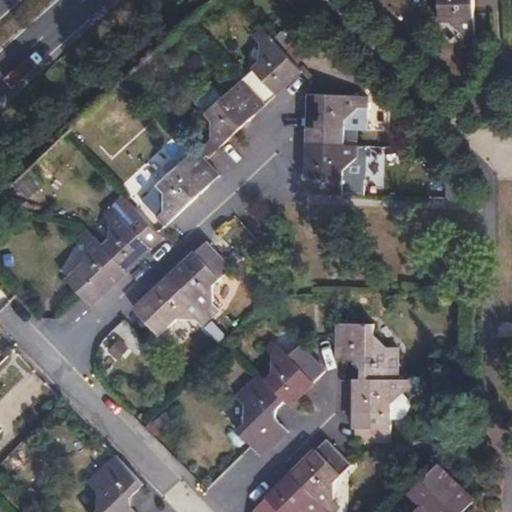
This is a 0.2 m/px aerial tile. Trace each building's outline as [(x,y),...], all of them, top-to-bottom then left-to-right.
[(475,35),(474,11),(474,0),(440,0),(441,23),(451,24),(464,35),(475,35)] [(262,44),(270,36),(262,28),(254,37),(262,44)] [(475,44),(475,35),(464,35),(464,44),(475,44)] [(303,71),(286,53),(270,36),(262,44),(260,62),(253,69),(254,70),(243,80),(267,105),(303,71)] [(267,105),(243,80),(207,115),(213,122),(212,139),(221,148),(267,105)] [(311,93),(309,144),(344,145),(345,120),(359,107),(359,95),(311,93)] [(359,95),(359,107),(369,108),(369,96),(359,95)] [(213,155),(221,148),(212,139),(204,146),(213,155)] [(307,193),(343,195),(344,170),(358,158),(358,145),(344,145),(309,144),(307,193)] [(367,158),(367,146),(358,145),(358,158),(367,158)] [(220,176),(196,150),(159,186),(165,193),(164,211),(173,219),(220,176)] [(111,221),(120,212),(112,205),(104,213),(111,221)] [(157,217),(165,226),(173,219),(164,211),(157,217)] [(164,238),(139,212),(128,222),(121,215),(120,212),(111,221),(110,239),(103,246),(128,272),(164,238)] [(94,235),(87,228),(78,236),(85,244),(94,235)] [(94,235),(85,244),(85,262),(68,280),(91,306),(128,272),(103,246),(94,235)] [(232,268),(225,260),(208,242),(172,275),(205,311),(206,310),(213,303),(215,284),(232,268)] [(205,311),(172,275),(136,309),(153,327),(161,334),(178,319),(197,319),(205,311)] [(205,311),(212,318),(213,317),(220,310),(213,303),(206,310),(205,311)] [(204,325),(212,318),(205,311),(197,319),(204,325)] [(362,367),(362,379),(399,379),(399,348),(388,348),(375,334),(374,324),(338,324),(338,360),(356,360),(362,367)] [(273,355),(281,346),(273,339),(266,348),(273,355)] [(266,380),(286,401),(291,406),(327,371),(309,353),(301,346),(291,356),(281,346),(273,355),(273,373),(266,380)] [(238,431),(253,446),(263,457),(289,432),(277,419),(277,410),(286,401),(266,380),(261,375),(239,398),(246,406),(246,422),(238,431)] [(356,429),(381,429),(391,429),(392,405),(406,390),(406,379),(399,379),(362,379),(356,379),(356,429)] [(415,391),(415,380),(406,379),(406,390),(415,391)] [(135,388),(129,383),(122,391),(128,396),(135,388)] [(336,482),(353,465),(327,439),(292,474),(326,509),(327,508),(335,501),(336,482)] [(131,497),(145,484),(117,456),(92,482),(101,491),(100,511),(98,511),(136,511),(131,507),(131,497)] [(323,511),(326,509),(292,474),(258,508),(261,511),(323,511)] [(441,511),(430,500),(418,511),(441,511)] [(326,509),(329,511),(335,511),(341,507),(335,501),(327,508),(326,509)]
